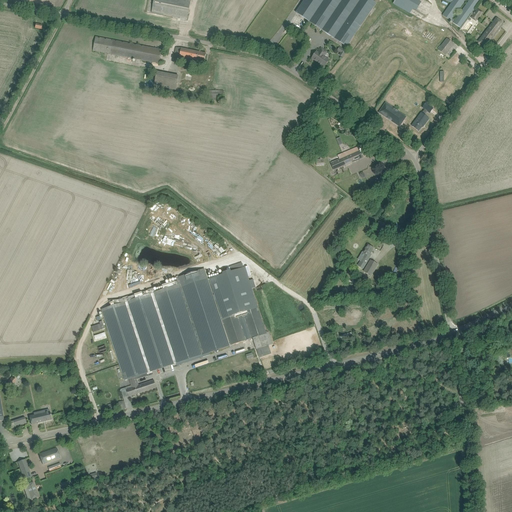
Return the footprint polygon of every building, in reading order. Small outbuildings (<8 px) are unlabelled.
[(154,0),(153,8),(152,13),(187,20),(190,0),(154,0)] [(304,0),(296,13),(346,47),(360,26),(376,3),(371,0),(304,0)] [(417,0),(395,0),(393,5),(410,14),(412,9),(416,11),(421,2),(417,0)] [(453,0),(451,3),(442,15),(460,28),(480,0),(453,0)] [(471,17),(476,21),(483,12),(478,8),(471,17)] [(478,42),(485,47),(504,24),(496,18),(478,42)] [(93,51),(110,54),(158,63),(161,49),(96,37),(93,51)] [(448,50),(450,48),(454,44),(447,39),(442,45),(438,50),(445,55),(448,50)] [(176,47),(175,52),(173,59),(177,60),(177,61),(180,62),(180,61),(196,64),(196,65),(197,66),(198,60),(204,62),(206,53),(176,47)] [(337,51),(340,53),(339,55),(343,58),(347,52),(340,47),(337,51)] [(321,48),(318,52),(317,51),(312,58),(315,60),(325,67),(329,60),(324,57),(327,52),(321,48)] [(457,53),(450,62),(453,64),(460,56),(457,53)] [(154,86),(176,90),(178,76),(156,72),(154,86)] [(209,91),(209,99),(224,99),(224,90),(209,91)] [(378,113),(400,127),(407,117),(385,103),(378,113)] [(421,113),(412,126),(419,131),(423,125),(424,125),(429,119),(424,115),(427,111),(430,113),(433,108),(426,103),(422,107),(425,109),(422,113),(421,113)] [(331,163),(332,166),(334,171),(343,167),(343,166),(363,158),(358,147),(353,149),(338,156),(339,160),(331,163)] [(360,262),(357,266),(363,269),(365,265),(372,255),(370,253),(373,248),(368,245),(363,253),(365,254),(360,262)] [(363,272),(371,276),(378,264),(370,260),(363,272)] [(222,275),(209,279),(222,319),(223,320),(258,308),(258,307),(252,289),(255,288),(253,280),(249,281),(245,268),(243,268),(242,263),(228,267),(229,271),(221,273),(222,275)] [(125,380),(129,379),(135,377),(142,375),(202,355),(230,346),(204,269),(179,277),(178,276),(176,277),(177,278),(176,278),(177,281),(170,284),(162,286),(163,289),(154,292),(153,291),(149,292),(148,291),(122,300),(121,299),(120,300),(109,301),(111,306),(101,309),(125,380)] [(258,308),(223,320),(229,341),(231,345),(253,338),(256,350),(268,346),(273,344),(268,331),(266,332),(258,308)] [(256,350),(258,355),(270,351),(268,346),(256,350)] [(12,376),(7,382),(11,385),(16,379),(12,376)] [(135,377),(129,379),(131,383),(132,388),(127,390),(129,397),(156,388),(154,380),(138,385),(136,380),(135,377)] [(119,402),(117,405),(119,410),(126,408),(124,401),(119,402)] [(29,416),(31,425),(52,420),(49,411),(44,413),(43,411),(33,413),(34,415),(29,416)] [(11,428),(26,424),(24,417),(9,422),(11,428)] [(39,454),(43,464),(60,458),(56,448),(39,454)] [(18,462),(22,475),(24,480),(31,477),(25,460),(18,462)] [(33,482),(23,486),(25,491),(28,490),(29,493),(31,500),(39,497),(33,482)]
